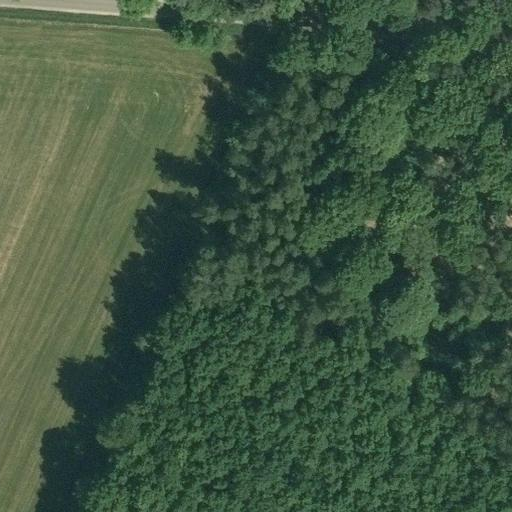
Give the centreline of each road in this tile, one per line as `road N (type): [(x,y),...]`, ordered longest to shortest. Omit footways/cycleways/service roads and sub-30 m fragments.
road 1 (unclassified): [(368,27),(31,0)]
road 2 (unclassified): [(511,154),(368,27)]
road 3 (unclassified): [(511,43),(368,27)]
